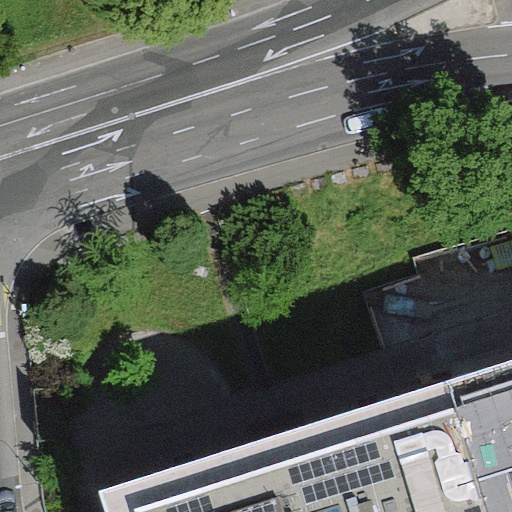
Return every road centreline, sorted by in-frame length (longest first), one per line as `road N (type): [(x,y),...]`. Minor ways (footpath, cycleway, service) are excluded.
road 1 (primary): [(195,105),(473,68)]
road 2 (primary): [(376,0),(195,105)]
road 3 (primary): [(195,105),(0,168)]
